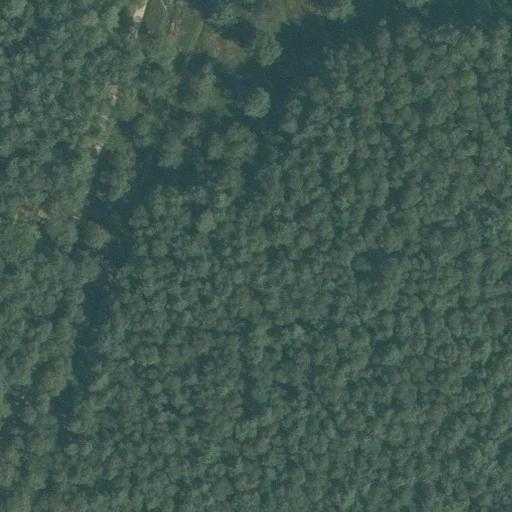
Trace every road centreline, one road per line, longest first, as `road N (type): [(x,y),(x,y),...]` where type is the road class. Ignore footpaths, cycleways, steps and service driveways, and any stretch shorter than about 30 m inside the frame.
road 1 (unknown): [(211,0),(42,511)]
road 2 (track): [(0,453),(143,0)]
